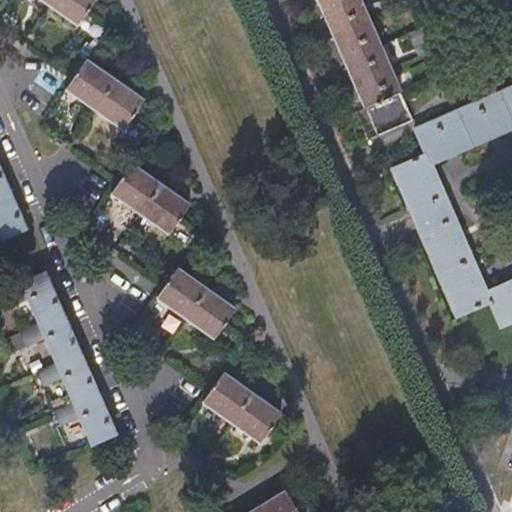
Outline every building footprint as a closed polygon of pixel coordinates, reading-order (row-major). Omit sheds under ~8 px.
[(50,0),(47,6),(76,27),(83,17),(85,18),(91,10),(89,8),(94,0),(50,0)] [(358,0),(316,0),(376,138),(411,123),(358,0)] [(91,110),(113,81),(102,74),(86,62),(78,72),(75,70),(70,76),(72,78),(64,90),(91,110)] [(113,81),(91,110),(121,132),(130,120),(132,122),(137,115),(134,113),(142,103),(125,90),(113,81)] [(391,168),(410,212),(443,198),(437,183),(428,181),(426,175),(431,170),(428,164),(441,159),(441,151),(449,148),(455,153),(483,141),(483,133),(492,130),(498,134),(511,128),(511,87),(414,130),(424,154),(391,168)] [(139,216),(159,187),(147,178),(130,165),(122,175),(120,174),(114,181),(117,184),(110,194),(139,216)] [(159,187),(139,216),(166,236),(175,224),(177,226),(182,220),(179,218),(187,208),(172,196),(159,187)] [(6,188),(0,190),(0,235),(1,237),(23,228),(6,188)] [(410,212),(418,231),(451,217),(443,198),(410,212)] [(511,322),(511,280),(511,281),(511,290),(505,292),(497,288),(484,292),(482,289),(475,289),(471,282),(477,276),(465,247),(456,246),(453,240),(458,234),(451,217),(418,231),(455,317),(487,304),(497,329),(511,322)] [(183,320),(204,292),(192,283),(174,270),(168,280),(166,279),(160,287),(162,290),(156,299),(183,320)] [(39,323),(61,314),(43,275),(1,293),(8,308),(28,299),(39,323)] [(204,292),(183,320),(212,342),(221,330),(223,332),(228,325),(226,323),(234,313),(216,300),(204,292)] [(57,364),(79,355),(61,314),(39,323),(18,332),(25,347),(46,338),(57,364)] [(79,355),(57,364),(37,373),(42,386),(63,377),(74,402),(95,393),(79,355)] [(229,425),(250,396),(239,387),(221,374),(214,384),(211,384),(207,390),(209,392),(200,403),(229,425)] [(95,393),(74,402),(54,411),(60,426),(81,417),(92,442),(113,433),(95,393)] [(250,396),(229,425),(257,445),(265,433),(269,433),(272,429),(271,426),(278,417),(263,405),(250,396)] [(252,511),(296,511),(285,491),(252,511)]
